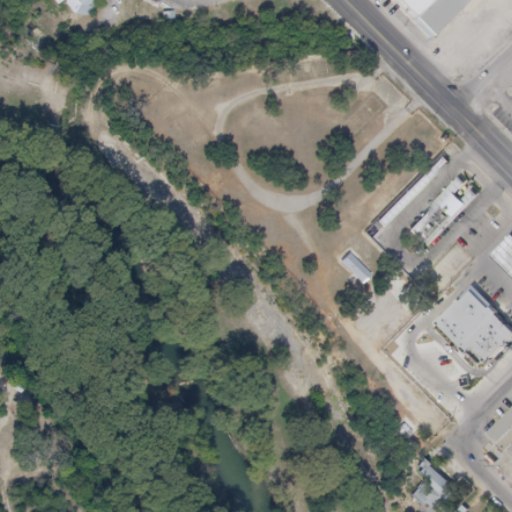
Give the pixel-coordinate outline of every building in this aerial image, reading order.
[(70,16),(62,4),(62,0),(93,0),(92,1),(91,11),(82,18),(70,16)] [(399,0),(423,24),(447,0),(399,0)] [(482,0),(447,0),(423,24),(442,44),(484,1),(482,0)] [(442,156),(448,162),(382,228),(376,221),(442,156)] [(406,231),(416,241),(420,237),(428,245),(448,225),(452,227),(482,197),(475,190),(465,201),(461,196),(470,186),(460,177),(406,231)] [(511,253),(501,264),(511,274),(511,253)] [(372,277),(350,255),(341,264),(362,286),(372,277)] [(511,270),(495,287),(511,304),(511,270)] [(419,294),(408,283),(378,312),(389,324),(419,294)] [(511,325),(482,297),(446,334),(474,361),(478,358),(486,366),(491,363),(496,368),(511,351),(511,325)] [(511,405),(511,479),(475,442),(511,405)] [(410,427),(398,437),(408,450),(420,440),(410,427)] [(436,461),(423,477),(430,483),(421,494),(428,500),(426,505),(433,511),(440,511),(445,507),(451,511),(457,511),(471,494),(445,474),(448,471),(436,461)]
